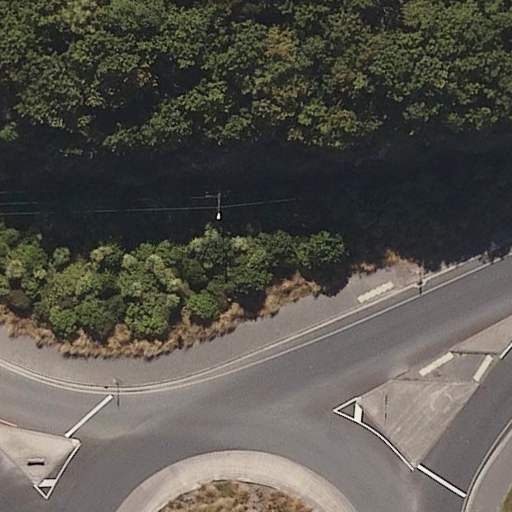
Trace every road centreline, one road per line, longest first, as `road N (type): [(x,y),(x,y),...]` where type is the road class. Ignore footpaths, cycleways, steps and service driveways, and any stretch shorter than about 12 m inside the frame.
road 1 (trunk): [(254,418),(511,287)]
road 2 (tertiary): [(0,396),(95,415),(196,421)]
road 3 (trunk): [(254,418),(310,432),(358,463),(397,511)]
road 4 (trunk): [(75,511),(97,478),(142,442),(196,421)]
road 5 (trunk): [(511,388),(432,511)]
